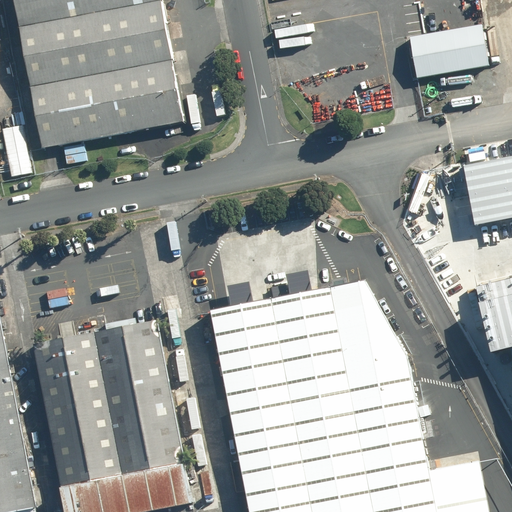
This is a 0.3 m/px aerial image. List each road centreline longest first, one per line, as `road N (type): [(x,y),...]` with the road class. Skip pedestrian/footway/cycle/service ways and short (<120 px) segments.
road 1 (unclassified): [(356,148),(511,435)]
road 2 (unclassified): [(0,216),(269,164)]
road 3 (unclassified): [(269,164),(239,0)]
road 4 (unclassified): [(356,148),(511,119)]
